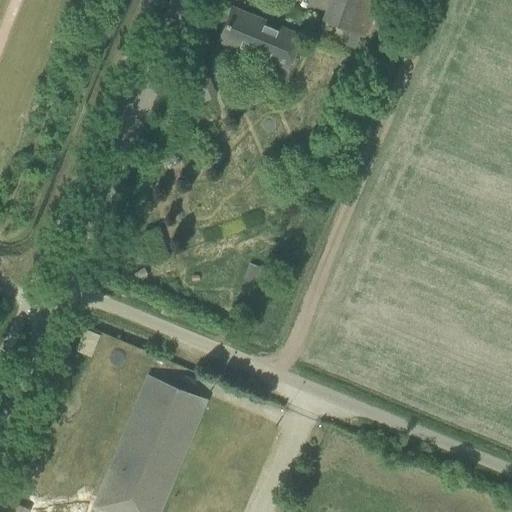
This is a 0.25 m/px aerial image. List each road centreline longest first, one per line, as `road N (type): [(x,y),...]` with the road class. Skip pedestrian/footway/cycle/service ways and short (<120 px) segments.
road 1 (unclassified): [(511,473),(64,288)]
road 2 (tertiary): [(64,288),(182,0)]
road 3 (tertiary): [(0,446),(64,288)]
